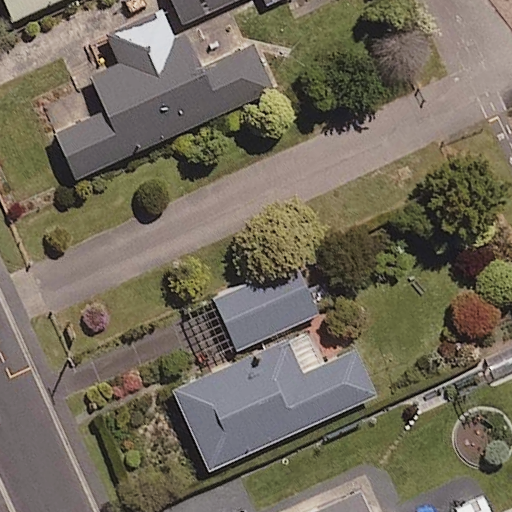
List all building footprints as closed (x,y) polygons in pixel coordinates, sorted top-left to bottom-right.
[(4,0),(13,19),(56,0),(4,0)] [(176,0),(185,20),(231,0),(262,0),(267,11),(291,0),(176,0)] [(119,63),(92,75),(107,110),(57,132),(75,174),(271,89),(251,43),(197,66),(183,32),(169,38),(160,16),(109,39),(119,63)] [(303,321),(318,314),(316,308),(330,301),(319,276),(304,282),(297,265),(216,300),(242,359),(174,390),(209,470),(377,396),(357,351),(323,366),(303,321)] [(369,511),(361,492),(316,511),(369,511)]
